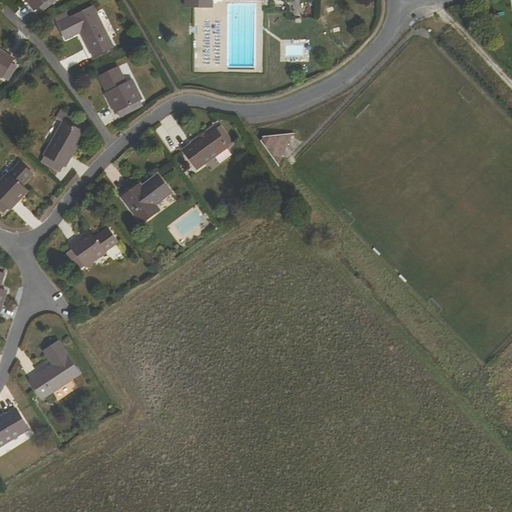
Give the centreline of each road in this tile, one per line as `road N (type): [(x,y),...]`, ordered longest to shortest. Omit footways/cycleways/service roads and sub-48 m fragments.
road 1 (residential): [(400,3),(371,54),(322,91),(265,112),(180,101),(115,149)]
road 2 (residential): [(115,149),(28,32)]
road 3 (residential): [(115,149),(18,252)]
road 4 (track): [(415,1),(511,96)]
